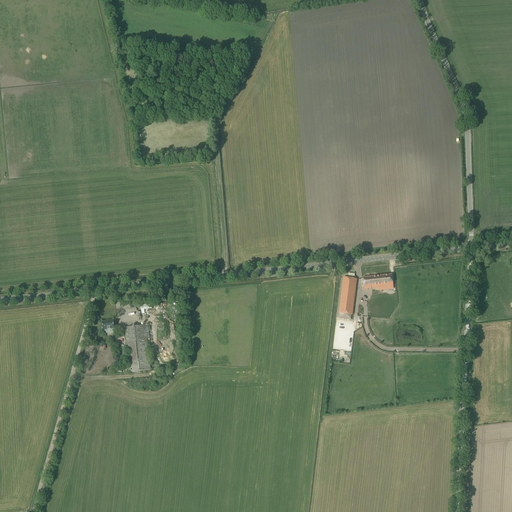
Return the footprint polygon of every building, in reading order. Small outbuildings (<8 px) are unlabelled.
[(128,71),(139,71),(139,65),(134,65),(134,61),(128,61),(128,71)] [(393,284),(392,280),(392,275),(382,276),(373,277),(363,278),(364,283),(364,289),(374,288),(383,287),(386,287),(386,285),(393,284)] [(343,288),(340,314),(351,315),(354,289),(343,288)] [(114,329),(114,324),(113,320),(108,320),(108,321),(102,322),(103,330),(108,330),(114,329)] [(150,370),(146,330),(145,325),(123,328),(124,333),(128,372),(150,370)]
